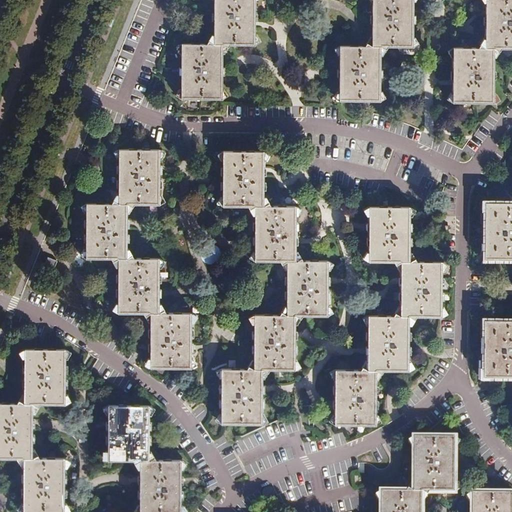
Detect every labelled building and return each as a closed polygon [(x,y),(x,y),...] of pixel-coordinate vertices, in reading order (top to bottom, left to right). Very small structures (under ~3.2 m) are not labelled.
[(214,0),(214,44),(223,44),(223,45),(255,46),(255,26),(255,0),(214,0)] [(371,0),(372,46),(380,46),(380,47),(412,47),(413,17),(412,0),(371,0)] [(511,0),(485,0),(485,24),(484,47),(493,47),(493,49),(511,48),(511,0)] [(214,45),(214,44),(182,44),(181,99),(222,99),(223,69),(223,45),(214,45)] [(372,47),(372,46),(362,46),(339,46),(339,101),(380,102),(380,73),(380,47),(372,47)] [(484,49),(484,47),(453,47),(452,82),(452,103),(493,103),(493,49),(484,49)] [(119,205),(128,205),(160,206),(160,174),(160,151),(119,150),(119,205)] [(256,205),(264,206),(264,175),(265,152),(224,151),(223,205),(256,205)] [(511,202),(487,202),(486,259),(511,259),(511,202)] [(119,259),(128,259),(128,228),(128,205),(119,205),(87,205),(87,259),(119,259)] [(264,206),(256,205),(256,260),(287,260),(296,260),(296,231),(297,206),(264,206)] [(402,262),(411,262),(411,207),(370,206),(370,232),(369,261),(402,262)] [(438,225),(438,234),(448,235),(448,226),(438,225)] [(151,313),(159,313),(159,287),(159,259),(128,259),(119,259),(118,313),(151,313)] [(287,315),(295,315),(328,315),(328,284),(329,261),(296,260),(287,260),(287,315)] [(411,262),(402,262),(402,286),(402,316),(410,316),(442,317),(442,262),(411,262)] [(159,313),(151,313),(151,368),(192,368),(192,341),(192,313),(159,313)] [(295,315),(287,315),(255,315),(255,369),(262,369),(295,370),(295,337),(295,315)] [(410,316),(402,316),(369,315),(368,341),(368,370),(377,370),(409,370),(410,316)] [(511,376),(511,320),(485,320),(484,376),(511,376)] [(25,350),(25,404),(34,404),(34,406),(66,406),(66,376),(66,350),(25,350)] [(262,369),(255,369),(222,369),(222,424),(262,424),(262,391),(262,369)] [(377,370),(368,370),(337,369),(336,395),(336,424),(376,424),(377,370)] [(0,459),(24,460),(24,459),(33,459),(33,430),(34,406),(25,406),(25,404),(0,404),(0,459)] [(108,461),(140,461),(141,460),(149,460),(149,406),(108,406),(108,429),(108,461)] [(414,438),(413,492),(422,492),(422,493),(454,493),(454,467),(454,438),(414,438)] [(33,460),(24,460),(23,511),(64,511),(65,483),(65,459),(33,459),(33,460)] [(149,461),(140,461),(140,482),(139,511),(180,511),(181,460),(149,460),(149,461)] [(381,492),(380,511),(421,511),(422,507),(422,493),(413,493),(413,492),(381,492)] [(511,511),(511,493),(472,493),(471,511),(511,511)]
